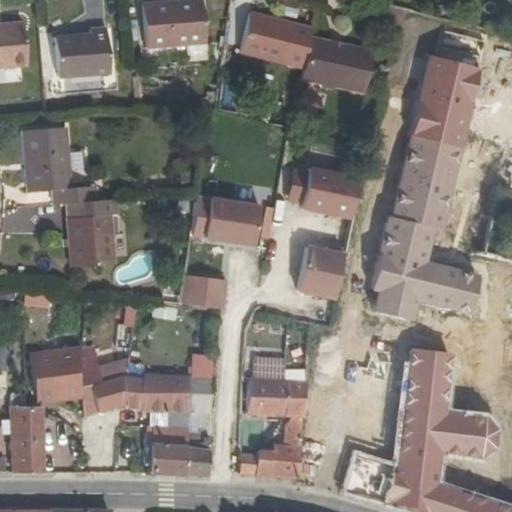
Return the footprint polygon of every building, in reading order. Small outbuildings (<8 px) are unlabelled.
[(145,48),(204,43),(201,0),(187,0),(142,3),(145,48)] [(401,27),(405,10),(377,3),(376,3),(372,19),(401,27)] [(291,26),(249,15),(238,54),(281,65),(291,26)] [(21,23),(0,24),(0,67),(24,66),(21,23)] [(108,74),(104,28),(88,28),(88,34),(53,36),(56,78),(108,74)] [(372,54),(349,49),(348,57),(328,54),(330,45),(309,41),(300,83),(317,86),(321,91),(329,92),(333,90),(363,95),(372,54)] [(348,57),(349,49),(330,45),(328,54),(348,57)] [(503,152),(507,153),(511,135),(511,120),(416,97),(411,119),(429,123),(427,133),(483,147),(503,152)] [(47,189),(48,206),(64,204),(97,201),(96,185),(70,187),(65,128),(20,132),(25,191),(47,189)] [(495,182),(503,152),(483,147),(476,177),(495,182)] [(412,160),(367,149),(361,176),(351,220),(344,251),(343,255),(390,264),(412,160)] [(351,220),(361,176),(312,165),(302,209),(351,220)] [(97,201),(64,204),(69,267),(113,264),(109,200),(97,201)] [(248,248),(254,208),(205,200),(198,239),(248,248)] [(431,277),(468,283),(511,294),(511,258),(483,254),(486,241),(491,219),(449,207),(431,277)] [(333,299),(343,255),(344,251),(327,247),(326,255),(320,254),(319,251),(306,248),(296,291),(333,299)] [(212,309),(217,280),(179,276),(174,305),(212,309)] [(23,286),(23,305),(83,310),(84,305),(85,294),(23,286)] [(85,294),(84,305),(97,307),(98,295),(85,294)] [(135,300),(110,297),(109,306),(121,307),(117,346),(129,348),(135,300)] [(119,406),(142,408),(142,376),(125,374),(126,364),(127,357),(95,366),(92,347),(80,348),(77,371),(82,397),(85,418),(119,406)] [(35,403),(82,397),(77,371),(80,348),(29,356),(31,378),(35,403)] [(445,352),(410,351),(402,422),(397,469),(393,506),(411,511),(511,511),(511,507),(458,492),(435,486),(436,477),(456,479),(456,469),(460,457),(484,459),(498,448),(499,431),(488,416),(492,364),(445,352)] [(142,376),(142,373),(142,366),(126,364),(125,374),(142,376)] [(167,412),(187,412),(189,375),(142,373),(142,376),(142,408),(142,412),(167,412)] [(284,440),(298,445),(304,374),(283,373),(282,380),(285,380),(283,416),(290,416),(284,440)] [(187,412),(209,412),(211,376),(189,375),(187,412)] [(245,414),(283,416),(285,380),(282,380),(249,379),(245,414)] [(11,471),(43,471),(41,411),(41,406),(28,406),(8,406),(11,471)] [(397,469),(402,422),(381,419),(375,466),(397,469)] [(147,473),(185,474),(186,445),(177,443),(178,426),(170,426),(149,426),(147,473)] [(208,474),(208,470),(208,448),(186,445),(185,474),(208,474)] [(256,474),(296,477),(298,446),(272,445),(271,450),(258,449),(257,453),(256,474)] [(241,473),(256,474),(257,453),(242,453),(241,473)]
